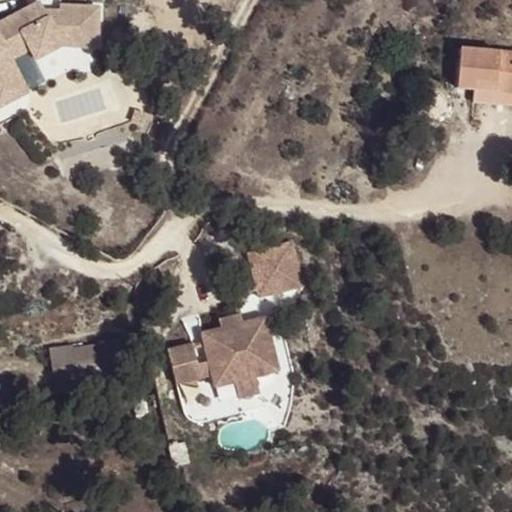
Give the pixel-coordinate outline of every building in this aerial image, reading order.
[(58,15),(45,14),(44,11),(39,2),(0,22),(0,60),(8,56),(10,60),(29,49),(35,60),(60,46),(96,48),(98,8),(60,6),(59,6),(59,12),(58,15)] [(511,54),(459,50),(456,89),(473,90),(473,80),(496,81),(495,91),(511,92),(511,54)] [(511,92),(495,91),(496,81),(473,80),(473,90),(472,101),(511,104),(511,92)] [(291,242),(247,255),(259,298),(302,286),(291,242)] [(265,347),(262,337),(270,335),(265,317),(242,324),(240,315),(218,320),(220,329),(200,334),(208,362),(196,365),(191,344),(166,351),(175,386),(211,376),(214,388),(234,383),(237,399),(259,393),(255,377),(279,371),(272,346),(265,347)] [(272,346),(270,335),(262,337),(265,347),(272,346)] [(125,338),(110,340),(111,347),(72,352),(76,382),(119,375),(118,364),(129,363),(125,338)] [(185,443),(169,447),(173,467),(190,463),(185,443)]
